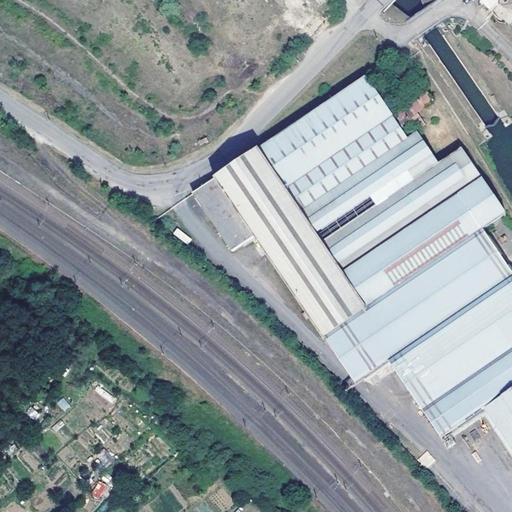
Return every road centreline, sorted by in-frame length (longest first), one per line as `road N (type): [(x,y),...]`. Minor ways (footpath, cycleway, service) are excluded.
road 1 (tertiary): [(379,0),(238,143),(175,184),(151,188),(122,179),(0,98)]
road 2 (track): [(511,207),(402,30)]
